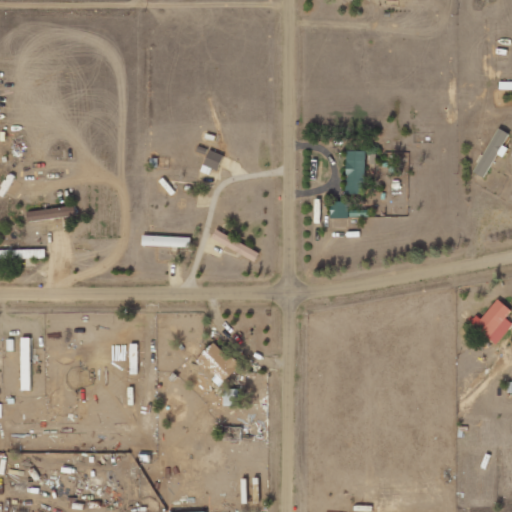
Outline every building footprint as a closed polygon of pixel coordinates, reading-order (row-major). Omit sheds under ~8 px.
[(511,135),(499,128),(474,172),(484,177),(498,153),(500,154),(511,135)] [(203,171),(208,173),(209,168),(219,171),(224,154),(210,150),(203,171)] [(366,151),(348,151),(347,194),(365,194),(366,151)] [(348,218),(349,202),(332,201),(331,218),(348,218)] [(77,214),(75,205),(28,213),(30,223),(77,214)] [(261,252),(217,231),(212,240),(256,261),(261,252)] [(191,247),(192,237),(143,235),(143,245),(191,247)] [(510,324),(505,319),(511,311),(511,310),(497,298),(474,325),(494,343),(510,324)] [(31,338),(22,338),(23,390),(31,390),(31,338)] [(199,358),(217,374),(213,379),(220,386),(240,366),(215,341),(199,358)] [(224,405),(239,406),(239,389),(225,389),(224,405)]
